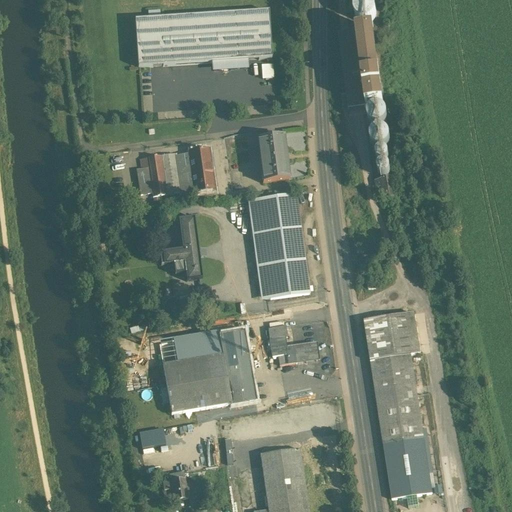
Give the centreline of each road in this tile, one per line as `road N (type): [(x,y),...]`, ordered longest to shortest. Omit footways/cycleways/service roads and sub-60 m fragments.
road 1 (secondary): [(378,511),(328,188),(320,0)]
road 2 (track): [(64,0),(86,147),(208,136)]
